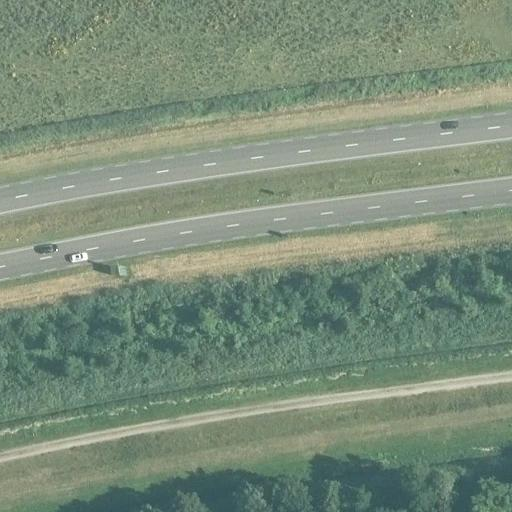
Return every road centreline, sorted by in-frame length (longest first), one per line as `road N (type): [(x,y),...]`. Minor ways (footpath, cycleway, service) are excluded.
road 1 (trunk): [(511,128),(69,185),(0,202)]
road 2 (trunk): [(0,267),(511,191)]
